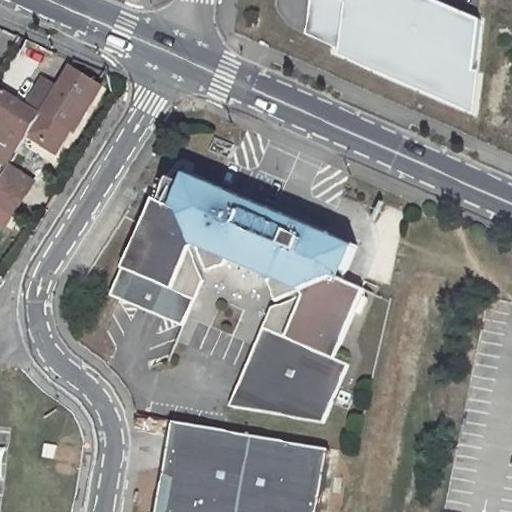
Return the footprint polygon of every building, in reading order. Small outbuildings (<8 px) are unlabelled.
[(306,0),(301,42),(475,115),(480,11),(455,0),(306,0)] [(73,132),(102,87),(71,67),(40,117),(28,136),(55,153),(70,130),(73,132)] [(0,91),(0,145),(16,156),(28,136),(40,117),(39,117),(57,88),(44,80),(26,108),(0,91)] [(0,145),(0,162),(8,167),(16,156),(0,145)] [(0,183),(18,196),(28,180),(8,167),(0,180),(0,183)] [(176,341),(246,371),(230,408),(325,425),(349,367),(337,362),(367,291),(344,281),(359,245),(190,174),(185,186),(175,208),(161,202),(154,199),(113,296),(182,326),(176,341)] [(171,179),(161,202),(175,208),(185,186),(171,179)] [(320,511),(331,451),(175,423),(158,511),(320,511)] [(53,460),(55,444),(43,442),(41,459),(53,460)]
